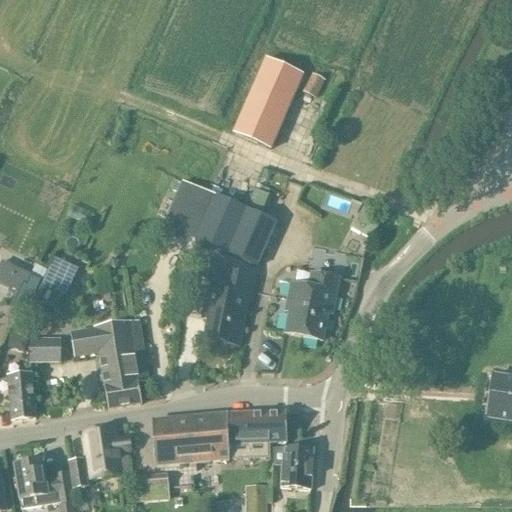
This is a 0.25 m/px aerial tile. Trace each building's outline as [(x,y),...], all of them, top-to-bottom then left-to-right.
[(270,150),(302,76),(266,61),(234,135),(270,150)] [(324,83),(311,76),(302,93),(315,100),(324,83)] [(184,184),(164,228),(198,243),(228,256),(248,212),(222,200),(218,199),(217,199),(208,194),(184,184)] [(370,241),(382,220),(361,208),(349,229),(370,241)] [(112,259),(108,267),(115,270),(118,262),(112,259)] [(26,285),(32,274),(10,263),(2,279),(20,288),(22,283),(26,285)] [(64,296),(76,271),(60,263),(48,288),(64,296)] [(250,303),(255,281),(224,275),(220,295),(208,293),(204,309),(210,310),(204,341),(237,348),(247,302),(250,303)] [(331,316),(338,281),(311,276),(308,290),(290,286),(287,302),(291,303),(284,336),(321,343),(327,315),(331,316)] [(26,312),(36,290),(26,285),(22,283),(11,306),(26,312)] [(100,363),(105,389),(117,386),(115,373),(119,372),(115,349),(137,345),(133,324),(94,331),(95,332),(70,337),(74,361),(99,356),(100,363)] [(10,336),(7,349),(25,353),(28,341),(10,336)] [(61,341),(29,341),(28,364),(61,364),(61,341)] [(117,386),(105,389),(107,403),(109,411),(143,405),(143,402),(140,385),(149,384),(145,358),(139,359),(137,345),(115,349),(119,372),(115,373),(117,386)] [(11,423),(36,421),(31,373),(26,373),(26,377),(7,379),(11,423)] [(511,422),(511,380),(491,378),(485,419),(511,422)] [(189,420),(153,422),(156,467),(228,463),(228,461),(270,458),(269,445),(287,444),(286,443),(286,426),(285,415),(227,418),(212,418),(189,420)] [(127,453),(130,453),(128,440),(116,442),(114,429),(83,433),(90,481),(130,474),(127,453)] [(311,492),(313,450),(285,448),(281,467),(280,490),(311,492)] [(87,488),(86,481),(83,462),(69,464),(72,484),(73,491),(87,488)] [(22,511),(62,505),(63,511),(74,511),(68,475),(54,478),(55,481),(45,482),(42,463),(15,467),(22,511)] [(167,475),(134,478),(135,489),(168,486),(167,475)]
